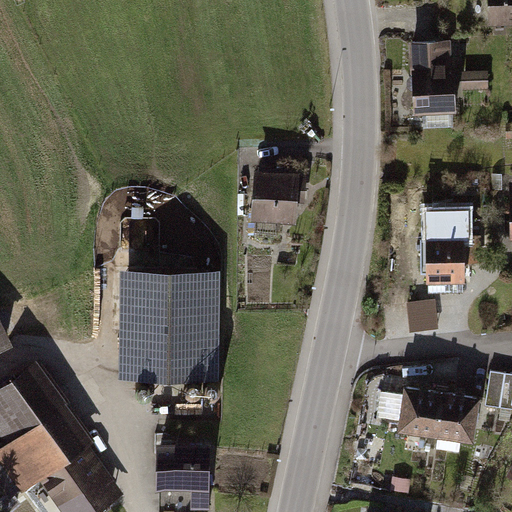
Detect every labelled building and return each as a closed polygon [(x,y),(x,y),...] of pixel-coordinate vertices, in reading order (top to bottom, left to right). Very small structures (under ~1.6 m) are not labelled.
[(511,0),(488,0),(489,19),(511,18),(511,0)] [(411,84),(413,109),(452,106),(449,70),(440,70),(439,46),(429,38),(408,40),(411,75),(408,75),(405,77),(405,82),(408,85),(411,84)] [(486,70),(462,71),(462,85),(486,84),(486,70)] [(295,172),(258,170),(255,215),(291,217),(293,199),(303,199),(305,176),(295,175),(295,172)] [(423,238),(423,271),(430,271),(430,290),(458,289),(458,275),(462,275),(461,260),(477,260),(477,234),(460,234),(460,231),(431,232),(431,238),(423,238)] [(118,265),(116,371),(215,372),(217,267),(118,265)] [(435,297),(408,300),(410,328),(437,326),(435,297)] [(3,308),(12,335),(41,326),(32,298),(3,308)] [(0,337),(3,336),(0,328),(0,440),(23,424),(0,392),(0,337)] [(35,359),(0,384),(0,392),(23,424),(0,440),(0,470),(13,490),(42,469),(72,511),(77,511),(109,490),(94,469),(99,466),(81,441),(85,439),(57,399),(61,396),(35,359)] [(511,372),(490,369),(484,403),(511,407),(511,372)] [(397,417),(396,425),(436,431),(442,389),(402,383),(400,392),(381,389),(377,414),(397,417)] [(475,394),(442,389),(436,431),(437,431),(435,447),(459,451),(461,435),(469,436),(475,394)] [(202,443),(163,443),(161,511),(206,511),(206,484),(202,484),(202,443)] [(409,478),(393,476),(392,488),(407,490),(409,478)] [(3,511),(13,503),(4,493),(0,497),(0,511),(3,511)]
